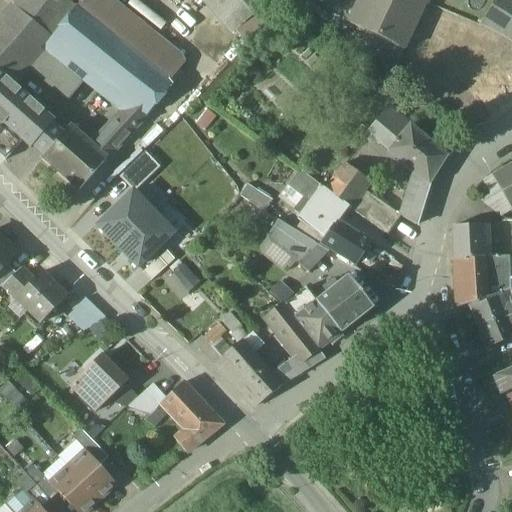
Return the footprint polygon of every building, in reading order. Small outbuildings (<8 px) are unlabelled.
[(16,0),(12,5),(33,22),(51,0),(16,0)] [(67,0),(51,0),(33,22),(52,38),(77,8),(67,0)] [(185,57),(114,0),(83,0),(77,8),(166,80),(185,57)] [(272,0),(198,0),(230,37),(272,0)] [(361,0),(350,25),(367,33),(404,50),(427,0),(361,0)] [(511,0),(504,0),(489,30),(511,42),(511,0)] [(33,22),(12,5),(0,18),(0,73),(16,87),(29,71),(29,70),(52,41),(51,40),(52,38),(33,22)] [(166,80),(77,8),(52,38),(51,40),(52,41),(91,72),(132,105),(146,116),(174,86),(166,80)] [(404,50),(367,33),(359,48),(394,73),(404,50)] [(52,41),(29,70),(29,71),(67,101),(91,72),(52,41)] [(511,90),(503,80),(492,67),(467,88),(492,117),(511,102),(511,90)] [(16,87),(0,73),(0,155),(6,161),(22,142),(31,149),(33,147),(44,157),(44,158),(65,135),(64,134),(53,124),(55,122),(16,87)] [(511,73),(503,80),(511,90),(511,73)] [(132,105),(99,142),(113,154),(146,116),(132,105)] [(411,126),(389,109),(382,117),(404,135),(411,126)] [(404,135),(382,117),(369,133),(391,152),(405,136),(404,135)] [(446,157),(411,126),(404,135),(405,136),(391,152),(414,171),(430,184),(432,181),(446,157)] [(105,161),(69,129),(64,134),(65,135),(44,158),(44,157),(43,158),(80,190),(105,161)] [(146,154),(121,178),(131,189),(136,186),(139,189),(161,170),(146,154)] [(372,184),(343,163),(321,187),(329,193),(341,178),(360,193),(349,207),(352,211),(372,184)] [(511,164),(492,176),(500,190),(511,211),(511,164)] [(321,187),(299,170),(287,186),(309,203),(321,187)] [(430,184),(414,171),(407,192),(425,202),(432,181),(430,184)] [(360,193),(341,178),(329,193),(326,197),(327,198),(345,212),(349,207),(360,193)] [(249,183),(240,194),(263,211),(272,199),(249,183)] [(400,215),(373,197),(379,188),(372,184),(352,211),(387,236),(401,217),(400,215)] [(120,247),(159,210),(139,189),(136,186),(131,189),(97,222),(120,247)] [(309,203),(297,219),(324,239),(325,238),(308,224),(327,198),(326,197),(329,193),(321,187),(309,203)] [(500,190),(480,202),(502,218),(511,211),(500,190)] [(425,202),(407,192),(400,215),(401,217),(418,226),(425,202)] [(345,212),(327,198),(308,224),(325,238),(337,222),(337,223),(345,212)] [(159,210),(120,247),(140,268),(179,231),(159,210)] [(316,244),(278,221),(267,238),(297,263),(316,244)] [(337,223),(337,222),(325,238),(324,239),(321,244),(355,265),(370,244),(337,223)] [(483,227),(452,228),(454,260),(485,258),(484,242),(483,227)] [(0,237),(0,271),(7,265),(17,254),(0,237)] [(495,242),(484,242),(485,258),(496,258),(495,242)] [(316,244),(297,263),(301,267),(298,271),(305,278),(309,274),(330,253),(316,244)] [(143,272),(152,281),(175,260),(167,250),(143,272)] [(485,258),(454,260),(457,308),(486,298),(486,284),(485,258)] [(496,258),(485,258),(486,284),(510,283),(509,258),(496,258)] [(192,311),(205,300),(193,287),(200,282),(184,264),(165,280),(192,311)] [(7,265),(0,271),(0,289),(3,287),(16,274),(7,265)] [(41,273),(34,281),(22,270),(16,274),(3,287),(41,324),(67,298),(41,273)] [(349,277),(339,285),(334,280),(323,289),(327,294),(317,303),(341,334),(374,309),(349,277)] [(317,303),(306,289),(284,307),(284,308),(320,351),(341,334),(317,303)] [(511,291),(497,298),(505,316),(506,318),(511,316),(511,291)] [(497,298),(471,308),(479,327),(505,316),(497,298)] [(86,299),(68,318),(83,333),(105,318),(86,299)] [(320,351),(284,308),(273,317),(308,360),(313,367),(324,360),(320,351)] [(230,313),(221,321),(233,335),(242,326),(230,313)] [(505,316),(479,327),(487,347),(511,336),(511,333),(506,318),(505,316)] [(107,317),(87,330),(95,342),(115,329),(107,317)] [(308,360),(273,317),(264,324),(293,359),(285,365),(290,371),(308,360)] [(219,324),(204,338),(211,346),(212,346),(227,332),(219,324)] [(252,332),(231,351),(222,340),(213,347),(212,346),(211,346),(204,353),(255,408),(281,388),(252,357),(264,346),(253,334),(254,334),(252,332)] [(127,381),(103,357),(86,374),(110,398),(123,385),(127,381)] [(308,360),(290,371),(295,379),(313,367),(308,360)] [(511,370),(495,378),(502,396),(511,391),(511,370)] [(110,398),(86,374),(71,388),(95,412),(107,400),(110,398)] [(221,424),(184,384),(161,405),(170,412),(181,421),(177,425),(182,430),(173,438),(187,454),(221,426),(221,425),(221,424)] [(147,391),(137,400),(123,385),(110,398),(107,400),(150,415),(161,405),(147,391)] [(327,404),(331,410),(346,398),(341,393),(327,404)] [(170,412),(161,405),(150,415),(145,420),(155,429),(170,412)] [(108,459),(83,432),(74,440),(85,452),(99,467),(108,459)] [(99,467),(85,452),(68,468),(99,501),(116,485),(99,467)] [(87,511),(99,501),(68,468),(50,485),(75,511),(87,511)] [(50,502),(35,485),(26,493),(33,502),(41,510),(50,502)] [(42,511),(41,510),(33,502),(21,511),(42,511)]
